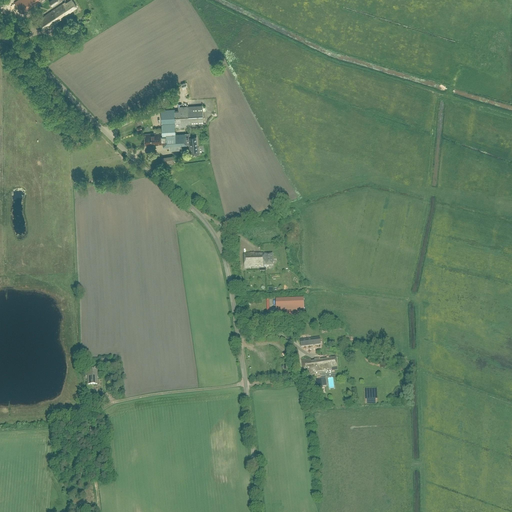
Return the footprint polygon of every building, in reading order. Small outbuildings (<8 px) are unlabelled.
[(77,7),(72,0),(70,0),(66,3),(65,2),(37,21),(44,30),(49,27),(48,26),(51,24),(52,25),(63,17),(63,16),(66,14),(67,15),(69,13),(69,12),(77,7)] [(69,21),(56,29),(61,37),(75,29),(69,21)] [(175,135),(175,134),(175,127),(203,125),(202,106),(174,107),(174,111),(161,112),(162,136),(165,136),(175,135)] [(188,137),(190,137),(190,133),(185,133),(185,134),(175,134),(175,135),(176,146),(187,145),(187,144),(189,144),(188,137)] [(166,143),(165,136),(162,136),(160,136),(160,134),(150,134),(150,135),(144,135),(145,144),(152,143),(152,144),(157,144),(157,143),(166,143)] [(175,135),(165,136),(166,143),(167,145),(169,145),(170,150),(176,150),(175,146),(176,146),(175,135)] [(196,136),(190,137),(188,137),(189,144),(190,154),(199,154),(198,148),(197,148),(196,136)] [(163,168),(172,168),(172,156),(163,157),(163,168)] [(244,255),(244,269),(265,268),(265,267),(273,266),(272,255),(263,255),(263,254),(260,254),(244,255)] [(250,285),(250,295),(286,294),(286,283),(285,272),(250,273),(250,285)] [(277,313),(304,312),(304,298),(276,300),(277,313)] [(320,338),(300,341),(301,347),(320,345),(320,338)] [(329,359),(328,358),(322,359),(323,360),(320,360),(319,359),(314,360),(314,362),(311,363),(310,360),(302,361),(304,373),(331,370),(331,368),(337,367),(336,358),(329,359)] [(88,385),(97,384),(97,371),(88,371),(88,385)] [(322,380),(322,379),(315,379),(316,383),(317,383),(318,390),(323,389),(323,387),(325,386),(324,380),(322,380)]
